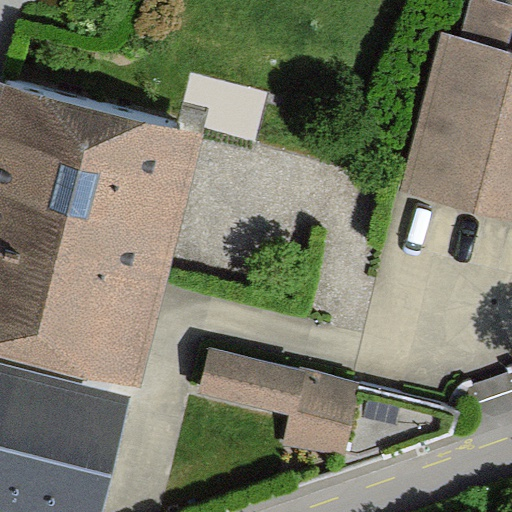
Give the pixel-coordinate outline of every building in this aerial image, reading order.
[(511,0),(472,0),(472,23),(511,24),(511,0)] [(511,44),(448,28),(403,190),(511,219),(511,44)] [(221,136),(5,82),(0,101),(0,341),(157,381),(221,136)] [(210,339),(200,386),(298,406),(291,440),(351,453),(368,372),(210,339)] [(115,511),(138,411),(0,378),(0,506),(26,511),(115,511)]
